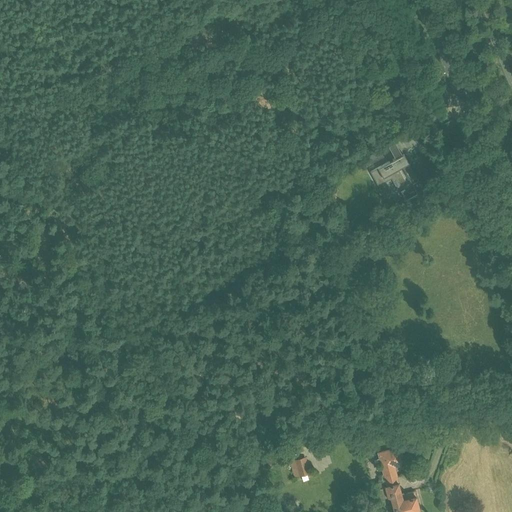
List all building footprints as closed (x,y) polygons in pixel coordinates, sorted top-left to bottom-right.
[(387,144),(395,158),(370,172),(375,182),(394,171),(402,185),(401,185),(403,189),(401,191),(406,200),(405,200),(406,201),(418,194),(411,181),(415,178),(407,164),(409,163),(403,153),(401,154),(394,140),(387,144)] [(367,157),(370,164),(384,156),(380,149),(367,157)] [(481,415),(482,422),(492,420),(491,413),(481,415)] [(311,443),(314,453),(328,448),(325,438),(311,443)] [(382,479),(396,476),(394,465),(407,462),(405,454),(402,455),(399,447),(378,452),(381,464),(380,464),(383,475),(381,475),(382,479)] [(267,457),(269,467),(280,465),(278,456),(267,457)] [(289,460),(294,477),(310,472),(306,456),(289,460)] [(248,460),(250,470),(263,467),(261,457),(248,460)] [(417,511),(420,511),(415,495),(414,492),(401,495),(396,476),(382,479),(383,481),(376,483),(377,489),(380,498),(387,496),(390,497),(394,511),(417,511)]
